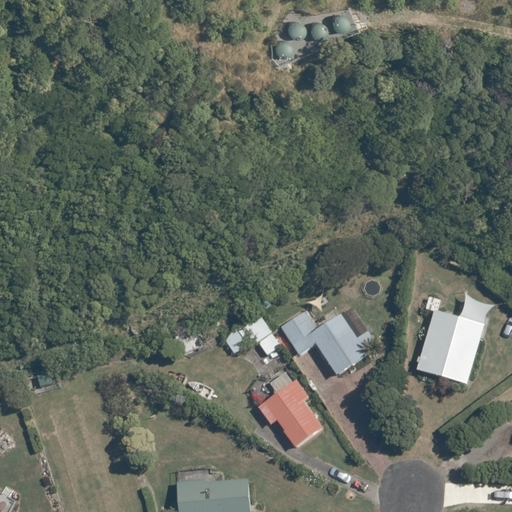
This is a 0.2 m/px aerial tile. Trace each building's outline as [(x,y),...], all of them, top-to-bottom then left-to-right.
[(319,326),(309,309),(281,327),(299,355),(316,344),(336,375),(368,355),(380,347),(355,307),(342,316),(340,313),(319,326)] [(484,324),(434,309),(417,369),(467,384),(484,324)] [(271,330),(262,313),(223,334),(235,355),(259,342),(266,354),(280,346),(271,330)] [(308,397),(294,379),(258,405),(270,423),(276,419),(295,446),(323,426),(304,399),(308,397)] [(248,511),(248,479),(178,482),(178,511),(248,511)] [(0,490),(0,511),(7,511),(15,499),(0,490)]
